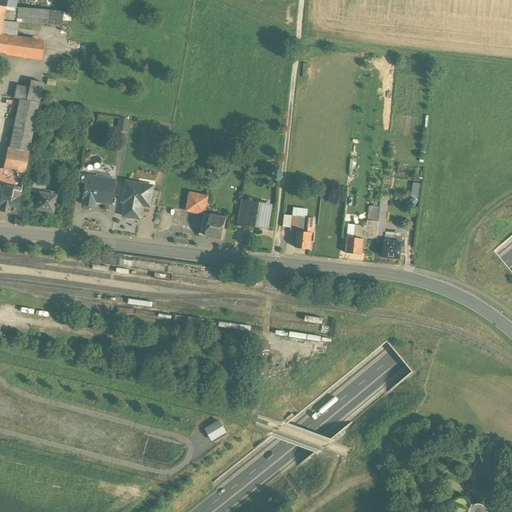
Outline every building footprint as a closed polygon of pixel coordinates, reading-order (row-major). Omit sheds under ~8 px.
[(49,0),(15,0),(13,8),(49,11),(49,0)] [(10,7),(0,6),(0,52),(6,53),(7,39),(9,19),(10,7)] [(13,8),(10,7),(9,19),(15,19),(15,22),(48,25),(49,11),(13,8)] [(18,41),(7,39),(6,53),(16,55),(18,41)] [(42,44),(18,41),(16,55),(40,59),(42,44)] [(30,81),(18,78),(16,86),(28,88),(30,81)] [(43,84),(30,81),(28,88),(26,101),(39,104),(43,84)] [(28,88),(16,86),(13,99),(19,100),(26,101),(28,88)] [(19,100),(9,149),(28,153),(39,104),(26,101),(19,100)] [(117,131),(127,133),(129,121),(119,119),(117,131)] [(9,149),(7,148),(3,169),(14,172),(24,174),(28,153),(9,149)] [(3,169),(0,168),(0,185),(3,186),(11,188),(14,172),(3,169)] [(24,174),(14,172),(11,188),(21,190),(24,174)] [(116,180),(86,176),(85,184),(83,199),(81,207),(93,208),(94,203),(112,206),(116,180)] [(45,184),(33,181),(31,192),(30,192),(30,193),(38,194),(39,191),(44,192),(45,184)] [(154,185),(125,181),(121,203),(125,203),(122,217),(140,220),(142,206),(150,208),(150,205),(153,190),(154,185)] [(418,198),(420,184),(412,182),(410,197),(418,198)] [(85,184),(78,183),(75,198),(83,199),(85,184)] [(21,190),(11,188),(3,186),(0,199),(0,211),(9,214),(9,213),(16,215),(21,190)] [(160,192),(153,190),(150,205),(158,206),(160,192)] [(44,192),(39,191),(38,194),(36,210),(44,212),(44,214),(52,215),(52,213),(52,214),(56,194),(44,192)] [(379,208),(379,211),(386,211),(388,193),(382,193),(381,199),(379,208)] [(207,197),(190,194),(187,211),(203,214),(204,215),(204,214),(207,197)] [(370,207),(379,208),(381,199),(374,198),(373,204),(372,206),(370,205),(370,207)] [(272,205),(242,201),(239,226),(269,230),(272,205)] [(419,203),(413,210),(418,214),(424,207),(419,203)] [(367,228),(377,229),(378,222),(379,211),(379,208),(370,207),(367,228)] [(378,222),(379,222),(385,223),(386,211),(379,211),(378,222)] [(204,214),(204,215),(203,214),(200,230),(207,232),(210,215),(204,214)] [(226,218),(210,215),(207,232),(200,230),(199,235),(222,240),(226,218)] [(299,218),(284,216),(283,228),(297,229),(299,218)] [(313,219),(299,218),(297,229),(297,232),(311,233),(313,219)] [(376,243),(384,244),(385,241),(383,241),(385,223),(379,222),(378,229),(377,239),(376,243)] [(364,227),(356,227),(356,234),(355,239),(347,238),(346,254),(361,255),(362,249),(365,249),(366,238),(366,237),(363,237),(364,227)] [(367,228),(364,227),(363,237),(366,237),(366,238),(377,239),(378,229),(377,229),(367,228)] [(386,231),(385,241),(392,242),(392,240),(397,240),(397,237),(400,238),(400,233),(386,231)] [(311,233),(297,232),(296,238),(293,238),(293,242),(296,242),(295,249),(310,250),(312,233),(311,233)] [(397,240),(392,240),(392,242),(385,241),(384,244),(383,258),(400,259),(401,254),(404,254),(404,248),(401,247),(402,243),(401,243),(402,238),(400,238),(397,237),(397,240)] [(220,422),(204,432),(211,443),(226,434),(220,422)] [(455,511),(488,511),(488,510),(486,507),(483,505),(465,498),(463,497),(462,497),(460,498),(458,498),(456,500),(455,501),(453,504),(453,507),(454,510),(455,511)]
